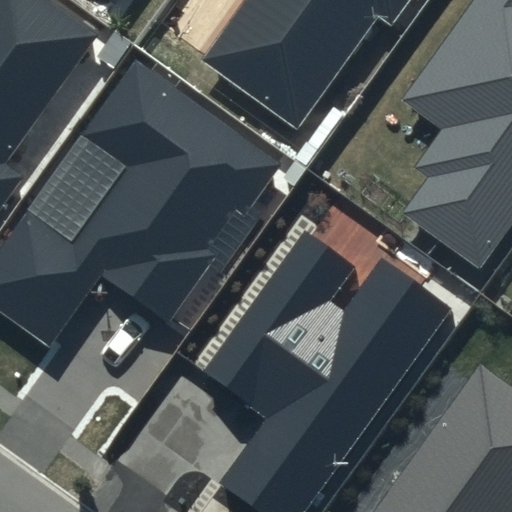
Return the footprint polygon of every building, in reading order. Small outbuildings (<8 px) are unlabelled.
[(101,34),(54,0),(0,0),(0,209),(24,176),(8,164),(101,34)] [(241,0),(200,59),(297,127),(378,13),(392,23),(408,0),(241,0)] [(511,226),(511,0),(477,0),(406,100),(445,127),(415,168),(426,176),(400,214),(481,271),(511,226)] [(281,165),(135,62),(0,252),(0,311),(51,348),(101,277),(168,324),(281,165)] [(355,266),(305,231),(205,372),(266,415),(217,484),(256,511),(306,511),(450,309),(380,259),(343,311),(330,302),(355,266)] [(511,511),(511,381),(481,359),(372,511),(511,511)]
